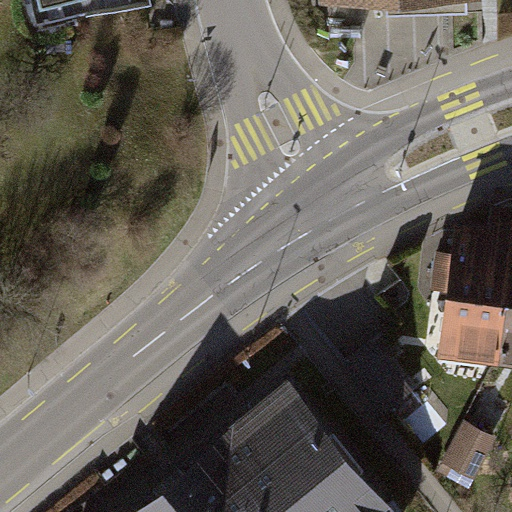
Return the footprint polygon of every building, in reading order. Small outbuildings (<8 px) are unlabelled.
[(102,0),(27,0),(31,16),(102,0)] [(502,348),(511,257),(511,225),(478,222),(477,230),(455,228),(452,259),(435,257),(433,277),(449,279),(442,341),(502,348)] [(511,257),(502,348),(511,348),(511,257)] [(348,365),(388,415),(416,392),(376,342),(348,365)] [(142,511),(390,511),(291,391),(178,483),(142,511)] [(440,473),(472,489),(497,438),(465,422),(440,473)]
